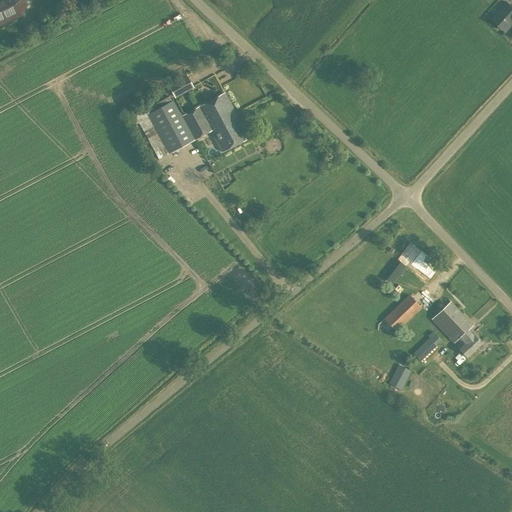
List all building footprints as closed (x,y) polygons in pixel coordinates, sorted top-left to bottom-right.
[(0,0),(0,26),(21,17),(27,4),(25,0),(0,0)] [(511,6),(506,1),(502,6),(503,7),(492,19),(505,31),(511,23),(511,6)] [(175,98),(194,88),(187,76),(168,86),(175,98)] [(210,127),(235,113),(224,93),(199,107),(210,127)] [(214,135),(210,127),(199,107),(182,116),(173,100),(147,115),(169,153),(211,131),(214,136),(214,135)] [(235,113),(210,127),(214,135),(214,136),(222,152),(249,138),(235,113)] [(411,272),(426,284),(440,266),(410,242),(383,277),(392,285),(407,265),(413,270),(411,272)] [(396,332),(421,308),(409,294),(384,319),(396,332)] [(484,347),(481,343),(468,330),(460,338),(465,343),(459,349),(467,357),(476,348),(479,351),(484,347)] [(427,335),(429,337),(413,354),(421,362),(438,346),(436,345),(441,340),(433,331),(427,335)] [(398,364),(389,383),(401,390),(411,371),(398,364)]
